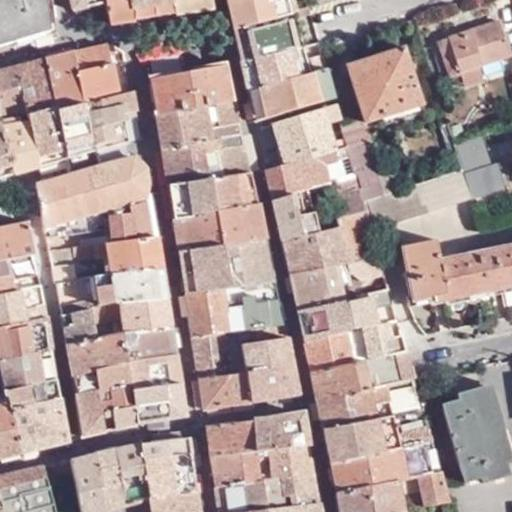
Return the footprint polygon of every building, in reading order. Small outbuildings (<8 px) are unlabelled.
[(0,0),(0,40),(54,24),(50,0),(0,0)] [(67,0),(67,1),(72,9),(104,2),(103,0),(67,0)] [(135,20),(131,0),(103,0),(104,2),(110,24),(135,20)] [(131,0),(135,20),(176,13),(173,0),(131,0)] [(195,11),(213,8),(211,0),(173,0),(176,13),(195,11)] [(286,0),(227,0),(234,29),(289,13),(286,0)] [(297,18),(310,14),(309,10),(309,7),(289,13),(234,29),(241,61),(303,46),(297,18)] [(497,21),(439,40),(446,65),(456,62),(459,72),(508,56),(497,21)] [(0,40),(0,49),(55,32),(54,24),(0,40)] [(115,52),(114,45),(110,42),(73,52),(84,100),(117,92),(109,54),(115,52)] [(310,59),(306,45),(303,46),(241,61),(248,88),(327,70),(323,56),(310,59)] [(374,56),(376,62),(348,70),(364,122),(422,105),(405,48),(374,56)] [(84,100),(73,52),(45,59),(55,106),(84,100)] [(55,106),(45,59),(17,66),(26,110),(27,113),(55,106)] [(155,113),(234,100),(225,65),(151,84),(155,113)] [(0,115),(15,113),(26,110),(17,66),(0,70),(0,115)] [(327,70),(248,88),(255,122),(335,98),(327,70)] [(131,89),(117,92),(84,100),(90,125),(123,118),(122,112),(135,110),(131,89)] [(95,148),(90,125),(84,100),(55,106),(66,156),(95,148)] [(155,113),(162,147),(215,137),(214,132),(208,133),(207,126),(238,120),(234,100),(155,113)] [(38,165),(66,156),(55,106),(27,113),(28,119),(38,165)] [(285,163),(315,156),(334,151),(327,125),(341,121),(337,108),(323,112),(322,108),(272,123),(285,163)] [(0,115),(0,116),(13,172),(38,165),(28,119),(17,122),(15,113),(0,115)] [(0,175),(13,172),(0,116),(0,175)] [(90,125),(95,148),(127,139),(123,118),(90,125)] [(218,145),(243,141),(241,132),(217,137),(218,145)] [(483,134),(453,144),(461,170),(471,201),(501,192),(483,134)] [(162,147),(168,182),(197,178),(250,170),(243,141),(218,145),(217,137),(215,137),(162,147)] [(349,147),(354,163),(356,172),(365,201),(382,196),(367,142),(349,147)] [(132,219),(154,213),(146,168),(134,154),(36,183),(45,230),(50,228),(49,222),(70,216),(72,224),(77,223),(74,214),(94,208),(96,217),(101,216),(99,206),(128,198),(132,219)] [(273,199),(322,183),(315,156),(285,163),(265,168),(273,199)] [(329,177),(330,180),(335,179),(356,172),(354,163),(332,170),(333,175),(329,177)] [(197,178),(203,210),(216,208),(257,200),(250,170),(197,178)] [(461,170),(382,196),(365,201),(373,231),(471,201),(461,170)] [(373,231),(365,201),(356,172),(335,179),(339,193),(332,195),(340,225),(333,226),(331,217),(318,220),(321,230),(282,240),(289,274),(337,265),(346,263),(352,262),(380,256),(373,231)] [(168,182),(173,215),(203,210),(197,178),(168,182)] [(106,241),(157,235),(154,213),(132,219),(128,198),(99,206),(101,216),(96,217),(94,208),(74,214),(77,223),(72,224),(70,216),(49,222),(50,228),(45,230),(46,234),(103,227),(106,241)] [(222,242),(264,236),(257,200),(216,208),(222,242)] [(321,230),(318,220),(315,212),(301,215),(298,205),(275,211),(282,240),(321,230)] [(173,215),(179,249),(222,242),(216,208),(203,210),(173,215)] [(23,255),(34,253),(28,218),(0,223),(0,292),(39,284),(38,276),(12,282),(7,259),(23,255)] [(460,233),(402,245),(415,300),(445,294),(445,299),(511,285),(511,243),(464,254),(460,233)] [(157,235),(106,241),(55,247),(49,248),(51,258),(108,254),(112,273),(163,268),(157,235)] [(230,286),(273,279),(264,236),(222,242),(230,286)] [(179,249),(186,292),(230,286),(222,242),(179,249)] [(35,260),(34,253),(23,255),(24,262),(35,260)] [(353,268),(382,262),(380,256),(352,262),(353,268)] [(337,265),(289,274),(297,310),(341,301),(349,299),(353,298),(351,286),(341,287),(337,265)] [(69,266),(53,266),(55,280),(71,278),(69,266)] [(61,312),(92,307),(122,303),(167,296),(163,268),(112,273),(71,278),(55,280),(61,312)] [(186,292),(193,333),(241,327),(283,322),(273,279),(230,286),(186,292)] [(0,325),(45,313),(39,284),(0,292),(0,325)] [(372,294),(353,298),(349,299),(352,311),(393,302),(390,289),(372,292),(372,294)] [(123,333),(172,326),(167,296),(122,303),(125,320),(115,322),(116,334),(123,333)] [(352,311),(349,299),(341,301),(348,331),(374,325),(373,316),(354,319),(352,311)] [(348,331),(341,301),(297,310),(304,342),(348,331)] [(125,320),(122,303),(92,307),(95,325),(115,322),(125,320)] [(67,341),(97,337),(95,325),(92,307),(61,312),(67,341)] [(45,313),(0,325),(0,358),(21,354),(51,347),(45,313)] [(311,371),(407,351),(403,335),(394,337),(389,321),(374,325),(348,331),(304,342),(311,371)] [(242,340),(286,335),(283,322),(241,327),(242,340)] [(128,362),(176,352),(172,326),(123,333),(128,362)] [(241,327),(193,333),(197,355),(226,352),(227,358),(244,355),(242,340),(241,327)] [(73,373),(97,368),(128,362),(123,333),(116,334),(97,337),(67,341),(73,373)] [(242,340),(244,355),(246,370),(252,398),(297,390),(286,335),(242,340)] [(6,388),(55,376),(51,347),(21,354),(24,367),(3,372),(6,388)] [(415,379),(415,378),(407,351),(311,371),(317,399),(400,382),(415,379)] [(133,390),(181,381),(176,352),(128,362),(133,390)] [(200,375),(246,370),(244,355),(227,358),(226,352),(197,355),(200,375)] [(24,367),(21,354),(0,358),(0,360),(3,372),(24,367)] [(133,390),(128,362),(97,368),(106,428),(138,420),(133,390)] [(106,428),(97,368),(73,373),(84,432),(106,428)] [(246,370),(200,375),(205,406),(252,398),(246,370)] [(55,376),(6,388),(10,402),(11,407),(59,396),(55,376)] [(138,420),(186,412),(181,381),(133,390),(138,420)] [(400,382),(317,399),(323,427),(377,417),(374,405),(389,402),(389,394),(402,391),(400,382)] [(484,385),(456,393),(459,400),(442,405),(466,483),(482,479),(484,483),(511,476),(484,385)] [(11,407),(21,450),(68,438),(59,396),(11,407)] [(393,406),(394,413),(423,409),(421,400),(393,406)] [(0,455),(21,450),(11,407),(10,402),(0,403),(0,455)] [(423,409),(394,413),(377,417),(323,427),(330,461),(432,442),(429,429),(398,434),(396,425),(426,419),(423,409)] [(268,447),(307,443),(302,410),(250,417),(256,450),(268,447)] [(250,417),(205,423),(210,456),(256,450),(250,417)] [(398,434),(429,429),(426,419),(396,425),(398,434)] [(141,460),(190,454),(187,436),(173,437),(145,440),(116,445),(124,502),(147,496),(141,460)] [(330,461),(336,491),(395,480),(440,472),(432,442),(330,461)] [(266,508),(317,501),(307,443),(268,447),(270,455),(272,471),(260,473),(261,480),(266,508)] [(150,511),(147,496),(124,502),(116,445),(70,456),(74,475),(81,511),(94,511),(114,506),(115,511),(125,511),(150,511)] [(270,455),(268,447),(256,450),(257,457),(270,455)] [(260,473),(257,457),(256,450),(210,456),(215,485),(261,480),(260,473)] [(147,496),(195,491),(190,454),(141,460),(147,496)] [(74,475),(70,456),(45,462),(50,481),(74,475)] [(0,493),(3,506),(4,511),(58,511),(50,481),(45,462),(0,473),(0,493)] [(395,480),(398,490),(420,485),(425,508),(448,504),(440,472),(395,480)] [(261,480),(215,485),(219,511),(232,511),(266,508),(261,480)] [(339,511),(400,511),(403,511),(398,490),(395,480),(336,491),(339,511)] [(150,511),(197,511),(195,491),(147,496),(150,511)] [(266,508),(266,511),(318,511),(317,501),(266,508)]
